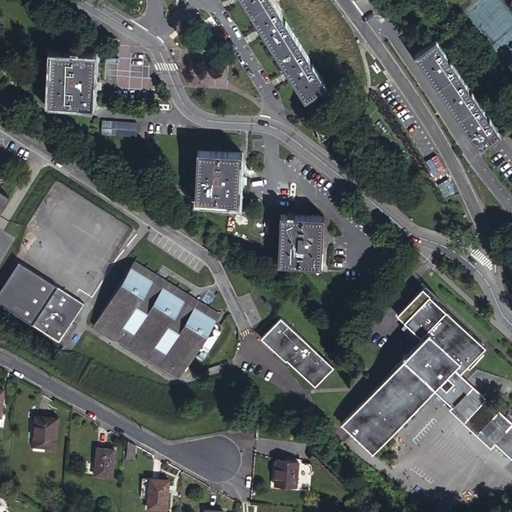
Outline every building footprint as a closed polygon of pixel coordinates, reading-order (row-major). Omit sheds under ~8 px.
[(273,0),(243,0),(309,107),(330,93),(273,0)] [(415,54),(479,151),(500,136),(436,40),(415,54)] [(98,51),(54,49),(54,60),(51,96),(51,99),(95,102),(98,51)] [(104,117),(103,130),(138,133),(139,120),(104,117)] [(333,140),(327,148),(334,153),(340,145),(333,140)] [(200,149),(197,200),(241,203),(244,152),(200,149)] [(0,212),(10,196),(0,189),(0,212)] [(283,215),(280,265),(323,269),(325,218),(283,215)] [(186,376),(203,347),(225,311),(212,303),(208,301),(209,299),(201,294),(200,296),(162,273),(163,272),(156,267),(155,269),(137,259),(99,323),(186,376)] [(70,299),(74,293),(20,261),(0,295),(0,303),(64,342),(84,307),(70,299)] [(407,323),(413,328),(438,300),(434,296),(427,289),(401,316),(407,323)] [(87,301),(74,293),(70,299),(84,307),(87,301)] [(457,371),(483,343),(438,300),(413,328),(426,341),(457,371)] [(287,314),(266,334),(289,357),(291,355),(302,366),(319,383),(337,364),(287,314)] [(377,451),(433,395),(436,392),(439,389),(457,371),(426,341),(402,365),(396,371),(346,421),(377,451)] [(457,371),(463,377),(490,350),(483,343),(457,371)] [(511,462),(511,423),(506,418),(502,415),(463,377),(457,371),(439,389),(436,392),(447,403),(454,410),(451,413),(470,432),(491,453),(496,448),(511,462)] [(0,386),(0,422),(8,423),(11,388),(0,386)] [(33,412),(30,445),(51,447),(53,414),(33,412)] [(141,459),(142,447),(141,446),(134,442),(133,459),(141,459)] [(101,446),(98,480),(117,481),(120,448),(101,446)] [(279,452),(277,481),(299,483),(311,484),(313,457),(301,456),(301,455),(279,452)] [(154,478),(152,509),(171,510),(173,480),(154,478)]
